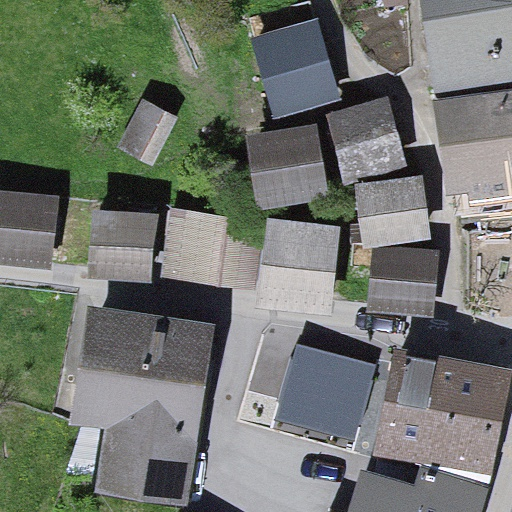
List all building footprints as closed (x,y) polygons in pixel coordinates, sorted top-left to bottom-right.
[(511,0),(425,0),(444,196),(511,189),(511,0)] [(339,92),(323,10),(250,24),(266,106),(339,92)] [(411,165),(393,86),(329,100),(350,192),(361,183),(367,239),(431,231),(423,168),(411,165)] [(320,121),(240,137),(255,209),(335,193),(320,121)] [(51,204),(0,199),(0,259),(45,264),(51,204)] [(167,278),(224,285),(234,215),(177,207),(167,278)] [(266,213),(254,294),(331,306),(343,225),(266,213)] [(153,221),(99,217),(94,272),(149,276),(153,221)] [(435,254),(376,249),(371,308),(430,312),(435,254)] [(103,486),(182,496),(204,331),(93,317),(79,419),(111,423),(103,486)] [(363,437),(377,358),(298,343),(284,423),(363,437)] [(511,371),(404,351),(382,443),(495,468),(511,392),(511,371)] [(360,460),(342,511),(479,511),(483,500),(360,460)]
